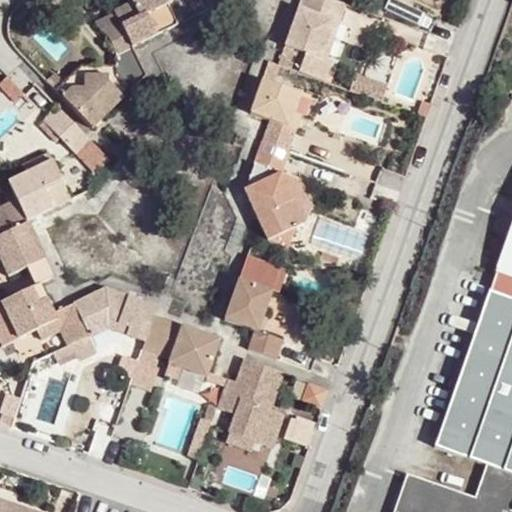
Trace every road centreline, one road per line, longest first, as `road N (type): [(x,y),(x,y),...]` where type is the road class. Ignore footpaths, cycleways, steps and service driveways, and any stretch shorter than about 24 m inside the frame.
road 1 (residential): [(303,511),(492,0)]
road 2 (residential): [(185,511),(0,449)]
